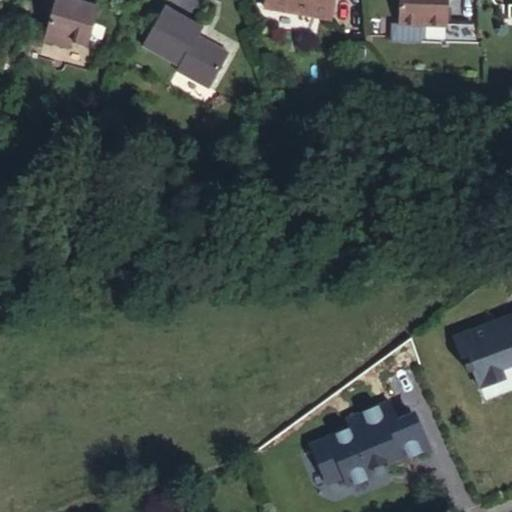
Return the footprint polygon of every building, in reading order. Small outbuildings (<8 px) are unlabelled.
[(65,37),(72,39),(86,44),(98,7),(77,0),(56,0),(45,40),(62,45),(65,37)] [(334,0),(272,0),(271,13),(331,23),(334,0)] [(446,0),(399,0),(399,22),(424,23),(445,24),(446,0)] [(210,88),(229,54),(200,36),(204,28),(167,6),(145,44),(181,66),(178,70),(210,88)] [(399,22),(389,22),(389,40),(419,41),(423,37),(424,23),(399,22)] [(471,25),(445,24),(444,43),(470,44),(471,25)] [(69,47),(72,39),(65,37),(62,45),(69,47)] [(511,341),(498,345),(497,341),(466,350),(476,386),(481,384),(487,402),(511,395),(509,386),(511,384),(511,341)] [(397,461),(427,449),(415,420),(397,426),(388,402),(346,420),(349,428),(309,445),(325,484),(342,477),(346,486),(370,476),(367,468),(384,461),(385,464),(397,459),(397,461)]
